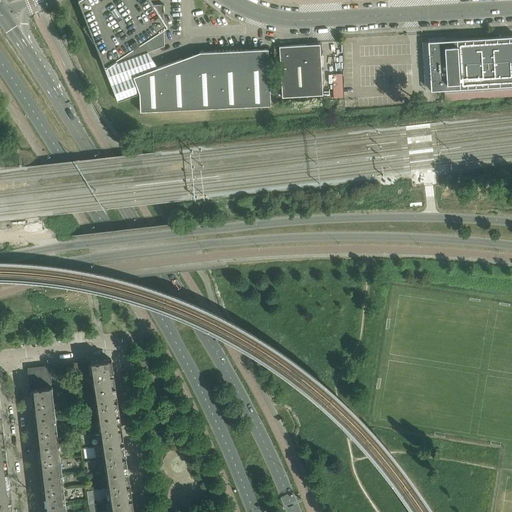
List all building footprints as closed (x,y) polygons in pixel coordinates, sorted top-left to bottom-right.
[(77,0),(78,1),(104,66),(104,67),(141,43),(147,52),(148,52),(164,46),(164,29),(167,26),(163,20),(163,5),(154,5),(150,0),(77,0)] [(511,82),(511,33),(427,38),(429,87),(511,82)] [(320,44),(307,45),(279,46),(282,97),(323,95),(320,44)] [(182,59),(157,68),(133,77),(139,93),(140,111),(270,105),(268,49),(199,52),(199,53),(196,72),(187,72),(182,59)] [(111,359),(90,361),(92,372),(94,389),(115,386),(111,359)] [(90,361),(74,363),(75,374),(92,372),(90,361)] [(75,374),(74,363),(59,365),(60,375),(75,374)] [(51,386),(50,376),(60,375),(59,365),(42,367),(42,374),(43,380),(44,386),(51,386)] [(42,367),(28,368),(29,375),(42,374),(42,367)] [(43,380),(30,381),(31,388),(44,386),(43,380)] [(44,386),(31,388),(32,401),(35,401),(35,404),(32,405),(34,418),(55,415),(51,386),(44,386)] [(115,386),(94,389),(99,418),(119,414),(115,386)] [(119,414),(99,418),(103,445),(123,442),(119,414)] [(55,415),(34,418),(35,430),(38,430),(38,433),(36,434),(37,447),(58,444),(55,415)] [(123,442),(103,445),(107,474),(128,471),(123,442)] [(58,444),(37,447),(39,459),(41,458),(42,462),(39,463),(41,476),(62,473),(58,444)] [(6,457),(0,458),(0,486),(10,486),(6,457)] [(128,471),(107,474),(111,502),(132,499),(128,471)] [(62,473),(41,476),(42,488),(45,488),(45,491),(43,492),(44,504),(65,502),(62,473)] [(12,511),(10,486),(0,486),(0,511),(12,511)] [(133,511),(132,499),(111,502),(112,511),(133,511)] [(65,511),(65,502),(44,504),(44,511),(65,511)]
